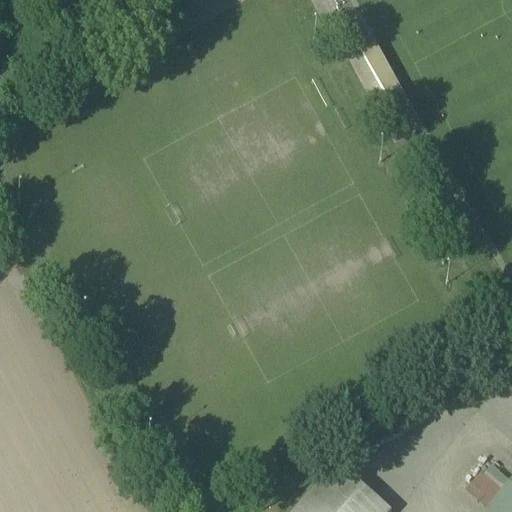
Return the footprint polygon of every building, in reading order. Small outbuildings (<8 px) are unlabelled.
[(69,0),(75,10),(92,0),(99,12),(100,11),(120,0),(69,0)] [(92,0),(75,10),(86,29),(104,19),(100,11),(99,12),(92,0)] [(52,110),(76,96),(67,81),(43,95),(52,110)] [(386,511),(336,467),(294,511),(386,511)] [(464,493),(486,511),(511,511),(511,483),(510,485),(490,468),(483,476),(481,474),(464,493)]
